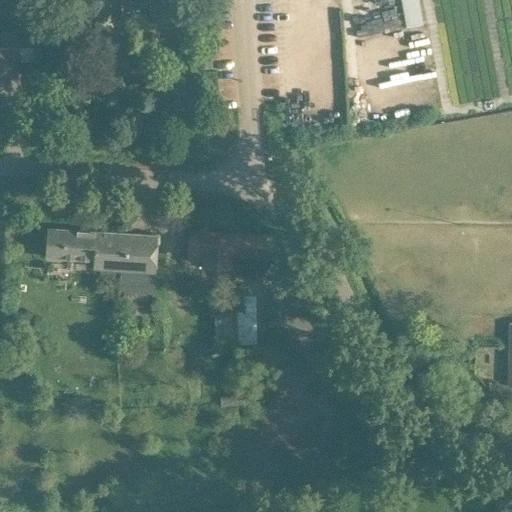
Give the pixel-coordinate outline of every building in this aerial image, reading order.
[(149,0),(120,0),(122,18),(150,17),(149,0)] [(0,47),(0,77),(17,76),(15,46),(0,47)] [(20,47),(21,76),(36,75),(34,46),(20,47)] [(47,229),(46,249),(45,258),(92,261),(92,268),(100,269),(120,270),(155,272),(157,236),(47,229)] [(203,267),(211,267),(231,269),(232,258),(242,259),(242,255),(272,258),(273,235),(190,229),(187,257),(204,259),(203,267)] [(100,269),(100,277),(119,278),(120,270),(100,269)] [(210,290),(210,316),(214,316),(215,350),(236,349),(236,347),(257,347),(256,295),(237,296),(237,290),(210,290)] [(245,394),(220,397),(221,406),(246,403),(245,394)]
